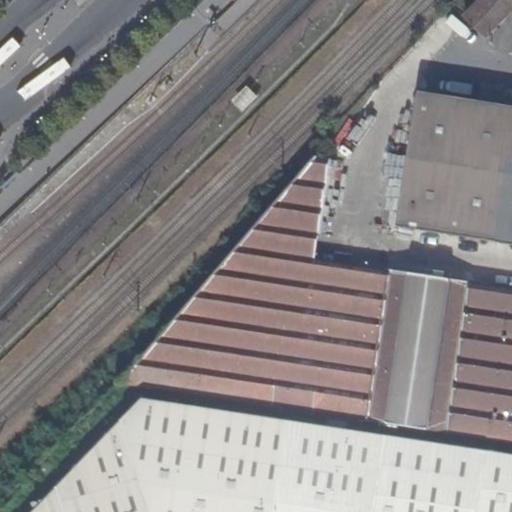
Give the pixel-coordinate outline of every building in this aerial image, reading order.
[(511,0),(488,0),(482,41),(506,45),(505,55),(511,55),(511,0)] [(398,228),(511,245),(511,111),(418,97),(398,228)] [(511,444),(511,291),(313,262),(328,160),(317,158),(119,385),(348,419),(358,421),(511,444)] [(511,511),(511,458),(356,433),(346,431),(140,399),(33,511),(511,511)] [(356,433),(358,421),(348,419),(346,431),(356,433)]
